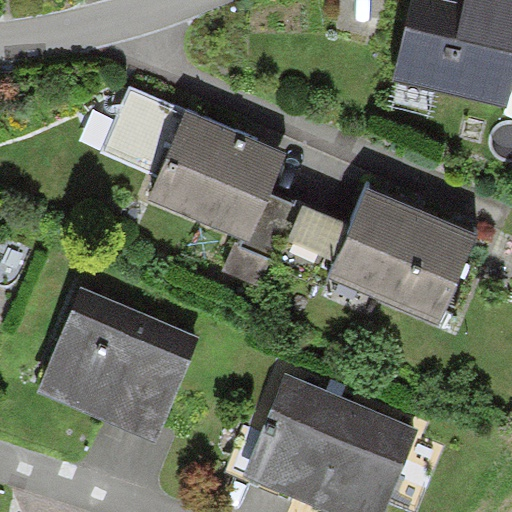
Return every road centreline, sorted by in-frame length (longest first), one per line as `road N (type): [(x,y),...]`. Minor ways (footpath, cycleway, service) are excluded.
road 1 (residential): [(0,41),(43,37),(173,0)]
road 2 (residential): [(0,462),(148,511)]
